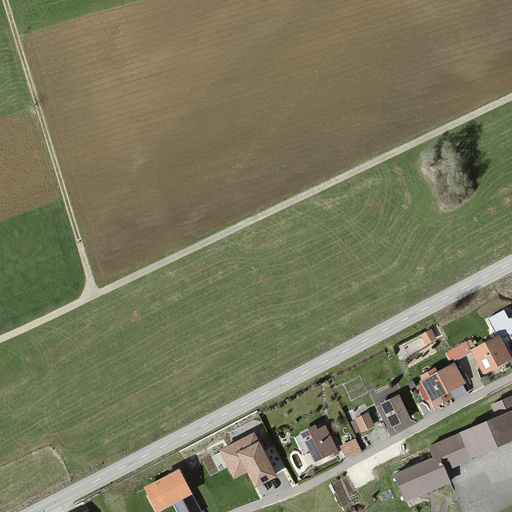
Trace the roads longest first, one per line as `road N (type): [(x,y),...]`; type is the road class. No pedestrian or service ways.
road 1 (tertiary): [(511,263),(39,511)]
road 2 (track): [(511,99),(184,255)]
road 3 (track): [(3,0),(92,295)]
road 4 (residential): [(240,511),(308,485),(511,377)]
road 5 (track): [(0,336),(184,255)]
